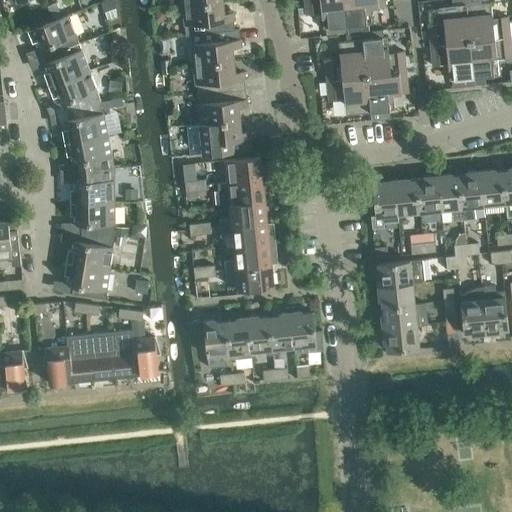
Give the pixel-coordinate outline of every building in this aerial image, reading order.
[(106,0),(102,2),(106,11),(117,7),(116,0),(106,0)] [(344,0),(304,0),(305,7),(306,14),(321,13),(323,29),(347,26),(344,0)] [(344,0),(347,26),(371,23),(370,7),(385,6),(384,0),(344,0)] [(428,24),(430,45),(470,41),(465,0),(451,0),(452,6),(442,7),(444,23),(428,24)] [(480,3),(480,0),(465,0),(470,41),(510,37),(508,16),(492,18),(491,2),(480,3)] [(222,1),(182,5),(186,36),(190,36),(190,35),(235,30),(235,29),(233,13),(224,14),(222,1)] [(305,7),(297,8),(298,15),(306,14),(305,7)] [(55,8),(49,10),(53,18),(61,15),(58,9),(55,8)] [(164,18),(163,10),(155,11),(156,19),(164,18)] [(68,14),(62,17),(27,30),(32,43),(37,41),(40,49),(45,48),(48,54),(79,42),(68,14)] [(193,64),(233,60),(232,47),(241,46),(239,29),(235,29),(235,30),(190,35),(190,36),(193,64)] [(348,33),(346,33),(347,41),(363,39),(362,31),(348,33)] [(363,39),(366,76),(406,72),(404,51),(388,52),(387,36),(363,39)] [(511,57),(511,56),(510,37),(470,41),(474,77),(498,75),(497,59),(511,57)] [(366,76),(363,39),(347,41),(338,41),(340,57),(324,59),(327,80),(366,76)] [(470,41),(430,45),(433,66),(448,64),(450,80),(474,77),(470,41)] [(89,70),(79,42),(48,54),(50,61),(45,62),(48,71),(43,73),(48,86),(89,70)] [(233,60),(193,64),(196,94),(246,89),(244,72),(235,73),(233,60)] [(65,101),(68,111),(101,102),(99,97),(89,70),(48,86),(52,98),(58,96),(60,102),(65,101)] [(394,110),(393,94),(408,92),(406,72),(366,76),(370,112),(371,120),(390,118),(389,110),(394,110)] [(346,115),(370,112),(366,76),(327,80),(329,100),(344,99),(346,115)] [(109,91),(120,92),(122,82),(110,81),(109,91)] [(246,89),(196,94),(199,124),(239,120),(238,107),(247,106),(246,89)] [(104,102),(105,109),(125,104),(123,97),(113,99),(104,102)] [(61,129),(64,143),(107,135),(103,113),(101,101),(101,102),(68,111),(69,114),(71,121),(66,122),(67,128),(61,129)] [(239,120),(199,124),(203,154),(252,149),(250,132),(241,133),(239,120)] [(111,157),(107,135),(64,143),(66,156),(72,155),(73,162),(78,161),(79,171),(114,168),(111,157)] [(227,182),(263,179),(260,156),(225,160),(227,182)] [(505,203),(511,202),(511,167),(510,167),(508,170),(502,170),(505,203)] [(114,201),(114,176),(114,168),(79,171),(80,181),(75,182),(76,188),(70,188),(70,202),(114,201)] [(480,171),(484,205),(505,203),(502,170),(496,171),(493,169),(480,171)] [(474,206),(484,205),(480,171),(467,172),(465,174),(459,175),(464,220),(475,218),(474,206)] [(452,221),(464,220),(459,175),(453,175),(450,174),(437,175),(441,210),(451,209),(452,221)] [(419,212),(441,210),(437,175),(425,176),(422,179),(416,179),(419,212)] [(394,179),(398,214),(419,212),(416,179),(410,180),(407,178),(394,179)] [(195,180),(196,191),(207,190),(206,179),(195,180)] [(227,182),(227,184),(218,185),(220,205),(229,204),(265,200),(263,179),(227,182)] [(372,184),(376,215),(371,216),(372,229),(385,228),(384,224),(399,222),(398,214),(394,179),(382,181),(379,183),(372,184)] [(196,191),(195,180),(185,181),(186,192),(196,191)] [(218,220),(219,226),(219,227),(267,221),(265,200),(229,204),(231,219),(218,220)] [(80,232),(80,233),(115,235),(115,224),(114,201),(70,202),(70,216),(76,216),(76,222),(81,222),(80,232)] [(11,263),(15,265),(21,265),(17,230),(9,231),(8,220),(0,221),(0,258),(11,258),(11,263)] [(232,236),(233,247),(269,243),(267,221),(219,227),(220,237),(232,236)] [(200,223),(201,234),(211,233),(210,222),(200,223)] [(201,234),(200,223),(189,224),(190,235),(201,234)] [(132,225),(132,236),(145,237),(146,226),(132,225)] [(128,236),(129,228),(117,227),(116,235),(128,236)] [(68,248),(66,262),(109,269),(115,235),(80,233),(79,243),(74,243),(74,249),(68,248)] [(509,244),(508,234),(496,235),(497,245),(509,244)] [(117,236),(116,244),(124,245),(125,237),(117,236)] [(423,242),(424,253),(436,252),(435,241),(423,242)] [(424,253),(423,242),(410,244),(411,254),(424,253)] [(233,247),(235,260),(224,262),(225,269),(271,264),(269,243),(233,247)] [(466,244),(467,254),(479,253),(478,243),(466,244)] [(455,256),(456,256),(467,254),(466,244),(454,245),(455,256)] [(387,246),(377,247),(374,247),(375,258),(388,257),(387,246)] [(500,251),(501,263),(511,262),(510,250),(500,251)] [(501,263),(500,251),(490,252),(491,264),(501,263)] [(456,256),(457,268),(469,267),(467,254),(456,256)] [(457,268),(456,256),(455,256),(446,257),(447,269),(457,268)] [(422,259),(410,260),(377,264),(378,271),(376,273),(378,286),(412,283),(424,282),(422,259)] [(105,298),(109,269),(66,262),(63,275),(69,276),(68,282),(73,283),(72,293),(105,298)] [(226,278),(237,278),(238,290),(274,287),(271,264),(225,269),(226,278)] [(204,266),(205,277),(215,276),(214,265),(204,266)] [(193,267),(194,278),(205,277),(204,266),(193,267)] [(136,279),(134,291),(146,293),(148,281),(136,279)] [(415,304),(412,283),(378,286),(379,299),(381,301),(382,308),(415,304)] [(501,330),(508,329),(504,290),(496,291),(495,285),(481,286),(486,333),(499,332),(501,330)] [(473,335),(486,333),(481,286),(477,287),(460,295),(464,334),(471,333),(473,335)] [(444,301),(454,300),(453,288),(443,289),(444,301)] [(446,321),(456,320),(455,312),(454,300),(444,301),(446,321)] [(33,304),(34,313),(46,311),(45,303),(33,304)] [(87,313),(88,305),(76,303),(75,312),(87,313)] [(381,316),(382,329),(417,326),(428,324),(425,303),(415,304),(382,308),(382,314),(381,316)] [(88,305),(87,313),(98,315),(99,306),(88,305)] [(131,319),(132,310),(120,309),(118,317),(131,319)] [(132,310),(131,319),(142,320),(143,312),(132,310)] [(294,352),(323,349),(321,330),(315,330),(313,311),(302,313),(299,310),(290,311),(294,349),(294,352)] [(294,349),(290,311),(281,312),(279,315),(269,316),(273,355),(277,354),(280,351),(280,350),(294,349)] [(268,355),(273,355),(269,316),(259,317),(256,315),(247,316),(251,353),(265,352),(268,355)] [(251,353),(247,316),(238,317),(235,320),(225,321),(229,359),(230,359),(251,357),(251,353)] [(143,320),(131,321),(132,329),(133,337),(145,336),(143,320)] [(209,368),(230,365),(230,359),(229,359),(225,321),(215,322),(213,320),(203,321),(204,329),(204,331),(206,356),(207,355),(209,368)] [(203,321),(189,322),(190,333),(204,331),(204,329),(203,321)] [(419,348),(417,326),(382,329),(383,342),(386,344),(386,351),(419,348)] [(110,332),(114,376),(136,374),(132,339),(133,339),(133,337),(132,329),(110,332)] [(93,378),(114,376),(110,332),(88,334),(93,378)] [(71,380),(93,378),(88,334),(66,336),(67,346),(68,345),(71,380)] [(447,335),(448,347),(459,346),(457,334),(447,335)] [(154,337),(133,339),(132,339),(136,374),(158,371),(154,337)] [(49,383),(71,380),(68,345),(67,346),(46,348),(49,383)] [(0,352),(0,354),(3,387),(25,385),(22,350),(0,352)] [(309,376),(309,375),(308,365),(296,366),(297,377),(309,376)] [(274,369),(275,379),(288,378),(287,367),(274,369)] [(275,379),(274,369),(262,370),(263,380),(275,379)] [(231,373),(232,384),(244,382),(243,372),(231,373)] [(232,384),(231,373),(219,374),(220,385),(232,384)]
